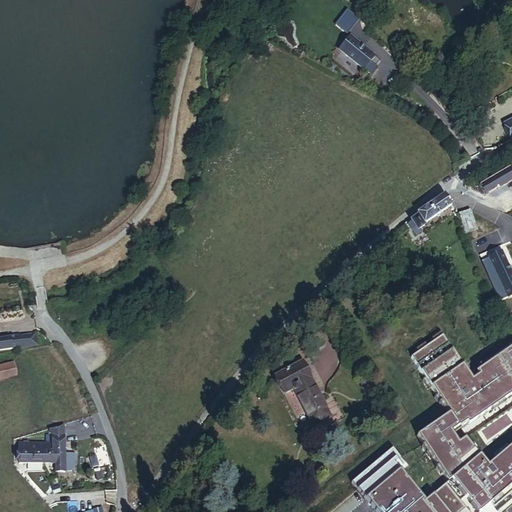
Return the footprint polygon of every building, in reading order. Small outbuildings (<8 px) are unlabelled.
[(336,12),(317,36),(325,41),(343,18),(336,12)] [(351,37),(341,51),(366,69),(376,55),(351,37)] [(511,170),(510,167),(469,191),(474,201),(511,178),(511,170)] [(450,207),(443,196),(415,216),(416,218),(409,223),(410,224),(406,227),(414,239),(420,235),(418,231),(423,228),(423,227),(450,207)] [(511,293),(511,279),(501,254),(486,260),(493,278),(495,282),(502,297),(511,293)] [(393,263),(389,267),(397,278),(402,275),(393,263)] [(502,297),(495,282),(490,285),(489,285),(499,307),(508,303),(506,299),(503,300),(502,297)] [(0,351),(41,344),(39,332),(0,338),(0,351)] [(511,348),(472,373),(443,338),(410,364),(446,417),(416,438),(444,476),(461,464),(491,505),(511,490),(511,348)] [(0,376),(15,373),(12,362),(0,364),(0,376)] [(299,362),(273,376),(282,393),(290,389),(302,411),(305,409),(313,425),(329,417),(299,362)] [(366,377),(357,383),(377,410),(385,404),(366,377)] [(64,472),(63,434),(51,434),(51,450),(49,450),(49,442),(17,443),(18,464),(54,463),(54,472),(64,472)] [(400,473),(405,467),(390,451),(351,487),(372,511),(479,511),(487,506),(460,473),(426,502),(400,473)] [(45,481),(42,477),(36,481),(40,486),(45,481)] [(109,511),(107,500),(92,504),(94,511),(109,511)]
